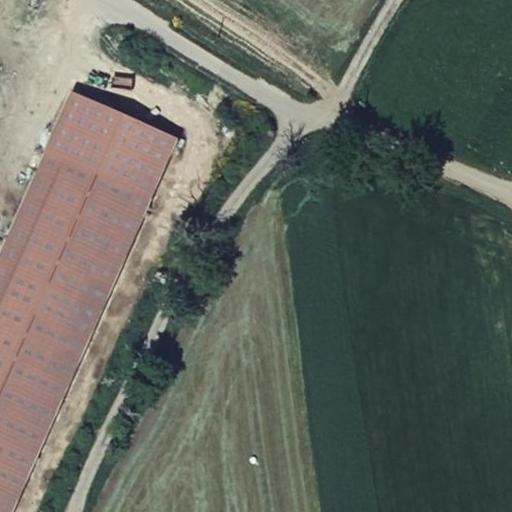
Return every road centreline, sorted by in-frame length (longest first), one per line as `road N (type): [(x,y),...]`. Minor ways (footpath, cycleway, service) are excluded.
road 1 (track): [(66,511),(174,284),(302,108)]
road 2 (residential): [(511,175),(302,108),(120,0)]
road 3 (track): [(376,0),(302,108)]
